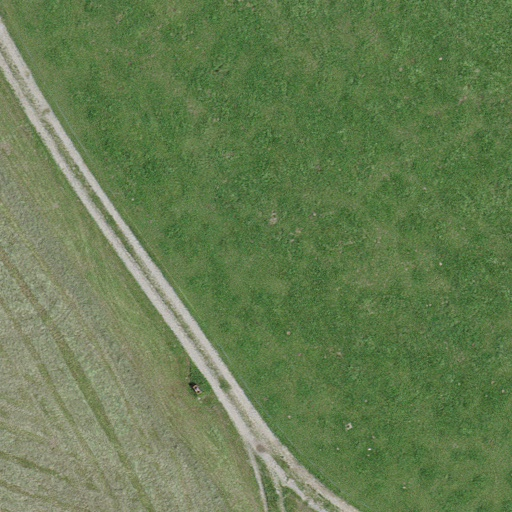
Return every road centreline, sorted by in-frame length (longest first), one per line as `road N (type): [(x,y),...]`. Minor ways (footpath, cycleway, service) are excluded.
road 1 (track): [(249,417),(43,123),(0,35)]
road 2 (track): [(339,511),(289,470),(249,417)]
